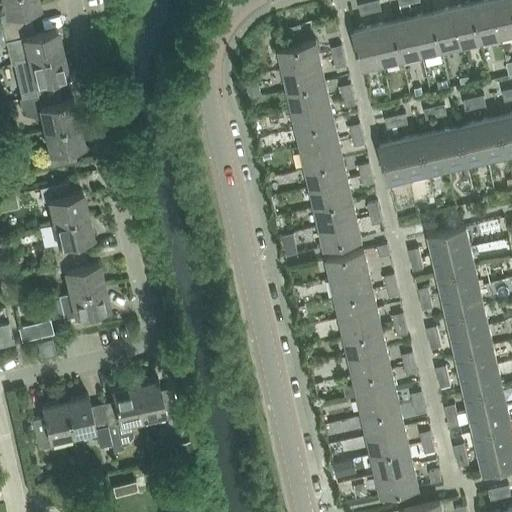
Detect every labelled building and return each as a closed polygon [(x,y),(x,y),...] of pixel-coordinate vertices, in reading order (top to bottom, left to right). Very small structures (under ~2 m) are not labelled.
[(37,0),(3,0),(6,14),(0,15),(3,27),(32,21),(29,10),(40,7),(37,0)] [(374,0),(370,1),(372,11),(383,9),(380,0),(374,0)] [(492,0),(478,0),(472,1),(481,39),(501,34),(492,0)] [(511,0),(492,0),(501,34),(511,31),(511,0)] [(372,11),(370,1),(360,3),(362,14),(372,11)] [(453,6),(459,33),(462,43),(481,39),(472,1),(453,6)] [(410,3),(400,5),(402,12),(411,9),(410,3)] [(462,43),(459,33),(453,6),(433,10),(439,33),(442,48),(462,43)] [(442,48),(439,33),(433,10),(414,15),(423,52),(426,51),(442,48)] [(423,52),(414,15),(394,19),(403,57),(418,53),(423,52)] [(403,57),(394,19),(375,24),(383,61),(403,57)] [(34,32),(32,21),(3,27),(6,41),(24,37),(29,59),(62,51),(57,28),(34,32)] [(289,27),(289,28),(292,38),(303,36),(301,25),(300,24),(289,27)] [(383,61),(375,24),(354,29),(363,66),(383,61)] [(285,67),(322,59),(317,39),(280,48),(285,67)] [(335,56),(345,54),(342,44),(332,46),(335,56)] [(31,96),(60,89),(57,77),(68,75),(62,51),(29,59),(34,81),(28,83),(31,96)] [(345,54),(335,56),(337,67),(347,64),(345,54)] [(276,58),(262,61),(265,73),(279,70),(276,58)] [(289,87),(326,79),(322,59),(285,67),(289,87)] [(447,78),(437,81),(439,88),(449,86),(447,78)] [(294,107),(331,98),(326,79),(289,87),(294,107)] [(258,81),(247,84),(250,97),(262,94),(258,81)] [(344,96),(354,93),(352,83),(341,85),(344,96)] [(511,98),(511,87),(503,89),(505,100),(511,98)] [(60,89),(31,96),(19,98),(23,113),(38,117),(42,116),(45,129),(78,122),(73,99),(63,101),(60,89)] [(354,93),(344,96),(346,106),(356,104),(354,93)] [(473,96),(476,107),(486,104),(484,94),(473,96)] [(476,107),(473,96),(463,99),(465,109),(476,107)] [(299,127),(335,118),(331,98),(294,107),(299,127)] [(434,105),(437,116),(447,113),(445,103),(434,105)] [(437,116),(434,105),(424,108),(427,118),(437,116)] [(395,115),(397,125),(408,122),(405,112),(395,115)] [(511,112),(499,116),(507,153),(511,151),(511,112)] [(397,125),(395,115),(385,117),(387,127),(397,125)] [(480,120),(488,157),(507,153),(499,116),(480,120)] [(265,118),(255,120),(257,130),(267,128),(265,118)] [(303,147),(340,138),(335,118),(299,127),(303,147)] [(488,157),(480,120),(460,125),(468,162),(488,157)] [(78,122),(45,129),(50,152),(44,153),(47,166),(76,160),(73,148),(84,145),(78,122)] [(353,135),(363,132),(361,122),(350,125),(353,135)] [(468,162),(460,125),(441,129),(449,166),(468,162)] [(449,166),(441,129),(421,134),(430,171),(449,166)] [(363,132),(353,135),(355,145),(365,143),(363,132)] [(430,171),(421,134),(402,138),(410,175),(430,171)] [(308,166),(344,158),(340,138),(303,147),(308,166)] [(410,175),(402,138),(381,143),(389,180),(410,175)] [(312,186),(349,178),(344,158),(308,166),(312,186)] [(362,175),(372,173),(370,162),(359,165),(362,175)] [(372,173),(362,175),(364,185),(374,183),(372,173)] [(317,206),(353,197),(349,178),(312,186),(317,206)] [(50,199),(55,221),(88,213),(83,191),(72,193),(69,182),(41,188),(43,201),(50,199)] [(353,197),(317,206),(321,225),(358,217),(353,197)] [(370,213),(381,211),(378,200),(368,203),(370,213)] [(381,211),(370,213),(373,223),(383,221),(381,211)] [(57,257),(85,251),(83,240),(93,237),(88,213),(55,221),(60,243),(54,245),(57,257)] [(321,225),(326,245),(363,237),(358,217),(321,225)] [(467,225),(430,233),(435,254),(471,246),(467,225)] [(388,243),(378,245),(380,256),(391,254),(388,243)] [(413,259),(423,257),(420,246),(410,249),(413,259)] [(435,254),(439,274),(476,265),(471,246),(435,254)] [(333,277),(370,269),(365,248),(328,257),(333,277)] [(71,291),(104,283),(99,261),(88,263),(85,251),(57,257),(60,270),(66,269),(71,291)] [(423,257),(413,259),(415,269),(425,267),(423,257)] [(480,285),(476,265),(439,274),(444,293),(480,285)] [(333,277),(338,297),(375,288),(370,269),(333,277)] [(387,285),(397,283),(395,272),(384,275),(387,285)] [(104,283),(71,291),(59,294),(65,317),(70,316),(73,328),(102,321),(99,310),(110,307),(104,283)] [(397,283),(387,285),(389,296),(400,293),(397,283)] [(485,304),(480,285),(444,293),(448,313),(485,304)] [(421,298),(432,296),(429,286),(419,288),(421,298)] [(342,316),(379,308),(375,288),(338,297),(342,316)] [(432,296),(421,298),(424,308),(434,306),(432,296)] [(489,324),(485,304),(448,313),(453,332),(489,324)] [(347,336),(384,327),(379,308),(342,316),(347,336)] [(396,324),(406,321),(404,311),(393,313),(396,324)] [(406,321),(396,324),(398,334),(409,332),(406,321)] [(0,344),(14,341),(9,322),(0,323),(0,344)] [(27,324),(19,326),(22,339),(30,338),(27,324)] [(430,337),(440,334),(438,324),(428,326),(430,337)] [(494,343),(489,324),(453,332),(457,352),(494,343)] [(351,355),(388,347),(384,327),(347,336),(351,355)] [(440,334),(430,337),(433,347),(443,344),(440,334)] [(42,358),(53,355),(56,354),(53,337),(38,341),(42,358)] [(457,352),(462,371),(498,363),(494,343),(457,352)] [(355,375),(393,366),(388,347),(351,355),(355,375)] [(405,363),(415,361),(413,350),(402,353),(405,363)] [(415,361),(405,363),(407,373),(417,371),(415,361)] [(503,382),(498,363),(462,371),(466,391),(503,382)] [(439,377),(450,374),(447,364),(437,367),(439,377)] [(360,394),(397,386),(393,366),(355,375),(360,394)] [(450,374),(439,377),(442,387),(452,385),(450,374)] [(162,389),(159,378),(136,383),(144,417),(166,412),(167,418),(180,415),(173,386),(162,389)] [(507,402),(503,382),(466,391),(471,410),(507,402)] [(133,434),(130,420),(144,417),(136,383),(112,389),(115,399),(103,402),(113,442),(114,450),(124,448),(123,443),(128,442),(133,434)] [(402,405),(397,386),(360,394),(364,414),(402,405)] [(414,402),(424,400),(422,389),(411,392),(414,402)] [(89,394),(66,399),(73,433),(86,430),(87,432),(94,437),(98,436),(100,445),(113,442),(103,402),(92,405),(89,394)] [(66,399),(42,405),(44,416),(33,418),(40,447),(52,444),(51,438),(73,433),(66,399)] [(424,400),(414,402),(416,412),(426,410),(424,400)] [(471,410),(475,429),(511,421),(507,402),(471,410)] [(448,415),(458,413),(456,403),(446,405),(448,415)] [(364,414),(369,433),(406,425),(402,405),(364,414)] [(458,413),(448,415),(451,426),(461,423),(458,413)] [(511,441),(511,421),(475,429),(480,449),(511,441)] [(369,433),(373,453),(411,444),(406,425),(369,433)] [(423,442),(433,439),(431,429),(420,431),(423,442)] [(433,439),(423,442),(425,452),(435,450),(433,439)] [(191,441),(180,443),(182,451),(193,449),(191,441)] [(511,463),(511,441),(480,449),(485,470),(511,463)] [(457,455),(467,452),(465,442),(455,445),(457,455)] [(373,453),(378,472),(415,464),(411,444),(373,453)] [(467,452),(457,455),(460,465),(470,463),(467,452)] [(342,473),(340,461),(334,462),(332,462),(335,475),(342,473)] [(378,472),(383,493),(420,484),(415,464),(378,472)] [(429,471),(432,481),(442,479),(440,469),(429,471)] [(139,489),(136,479),(113,485),(114,489),(115,495),(139,489)] [(499,486),(502,496),(511,494),(509,483),(499,486)] [(502,496),(499,486),(489,488),(491,498),(502,496)] [(405,508),(405,511),(444,511),(441,500),(405,508)]
